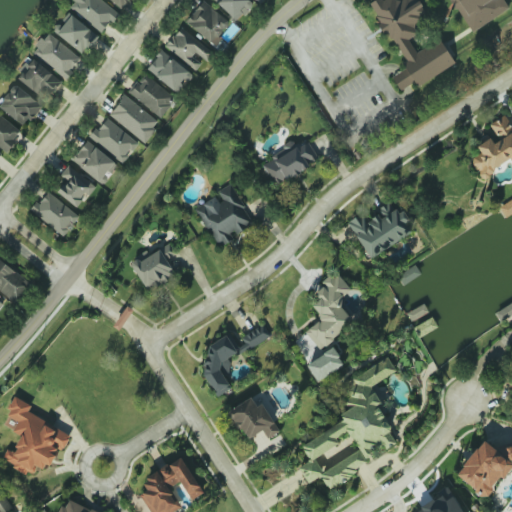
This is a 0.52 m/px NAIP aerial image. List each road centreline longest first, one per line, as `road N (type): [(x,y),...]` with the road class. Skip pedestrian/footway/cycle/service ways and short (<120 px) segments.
road 1 (tertiary): [(0,360),(276,23),(305,0)]
road 2 (residential): [(511,79),(314,217),(253,285),(155,346)]
road 3 (residential): [(0,204),(162,0)]
road 4 (residential): [(155,346),(254,511)]
road 5 (residential): [(364,511),(397,495),(454,428),(465,402)]
